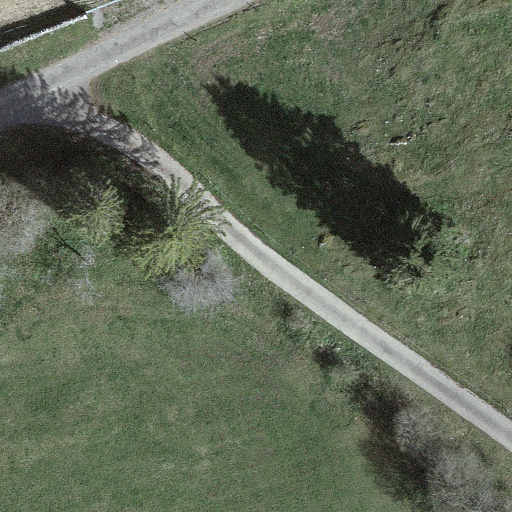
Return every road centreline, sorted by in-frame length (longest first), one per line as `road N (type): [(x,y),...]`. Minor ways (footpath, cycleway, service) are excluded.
road 1 (track): [(34,92),(119,129),(225,228),(511,437)]
road 2 (unclassified): [(0,106),(218,0)]
